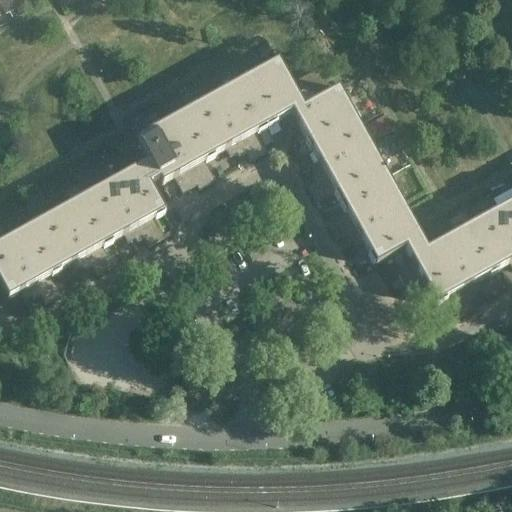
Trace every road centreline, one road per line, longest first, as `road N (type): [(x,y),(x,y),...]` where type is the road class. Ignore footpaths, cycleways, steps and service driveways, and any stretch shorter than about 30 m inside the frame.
road 1 (residential): [(0,414),(85,429),(258,438)]
road 2 (residential): [(258,438),(415,425),(511,400)]
road 3 (residential): [(172,254),(202,209),(260,177),(287,183),(319,241)]
road 4 (residential): [(346,293),(377,348),(437,340),(511,300)]
road 5 (residential): [(258,438),(259,412),(172,254)]
road 6 (residential): [(0,331),(39,325),(172,254)]
